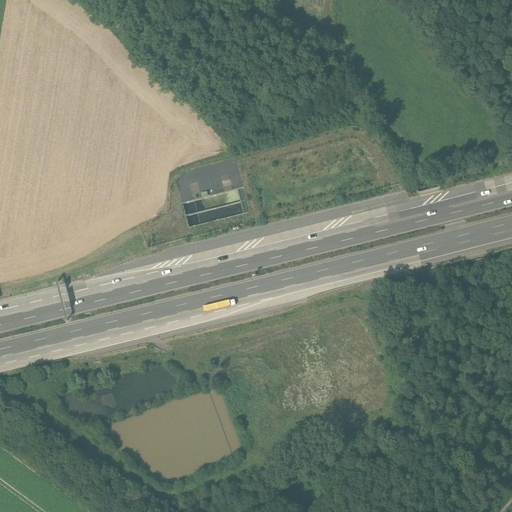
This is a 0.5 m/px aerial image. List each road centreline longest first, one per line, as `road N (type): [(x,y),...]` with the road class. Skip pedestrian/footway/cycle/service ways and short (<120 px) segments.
road 1 (motorway): [(511,191),(0,319)]
road 2 (motorway): [(0,353),(511,229)]
